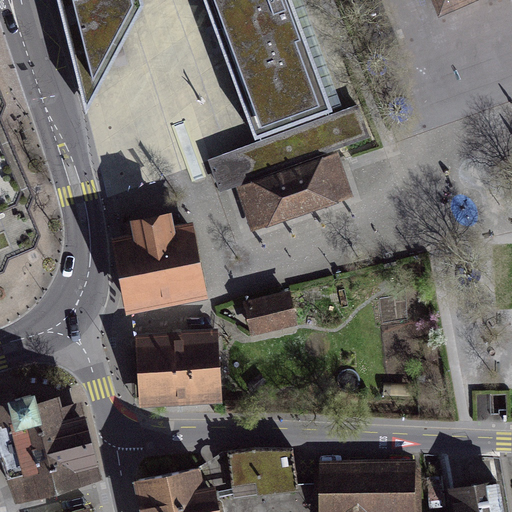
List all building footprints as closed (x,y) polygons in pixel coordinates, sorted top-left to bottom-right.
[(62,0),(90,110),(145,9),(142,0),(207,0),(260,145),(212,161),(222,194),(372,139),(359,106),(336,113),(294,0),(62,0)] [(511,0),(434,0),(440,12),(466,0),(511,0)] [(0,137),(9,134),(7,129),(5,125),(2,116),(7,102),(0,89),(0,137)] [(37,202),(9,134),(0,137),(0,264),(3,259),(32,244),(36,232),(31,218),(37,202)] [(342,161),(244,193),(257,231),(354,199),(342,161)] [(120,247),(131,311),(206,298),(195,233),(175,236),(173,222),(138,228),(140,243),(120,247)] [(292,326),(285,297),(247,306),(253,334),(292,326)] [(216,337),(138,341),(141,405),(219,400),(216,337)] [(1,400),(0,400),(0,454),(21,505),(61,496),(57,481),(96,471),(79,407),(61,412),(59,401),(36,406),(34,397),(14,403),(12,397),(1,400)] [(296,488),(292,451),(260,448),(228,453),(235,497),(296,488)] [(420,511),(418,468),(327,472),(329,511),(420,511)] [(198,470),(138,480),(144,511),(218,511),(215,491),(202,493),(198,470)] [(502,511),(498,483),(453,491),(456,511),(502,511)]
